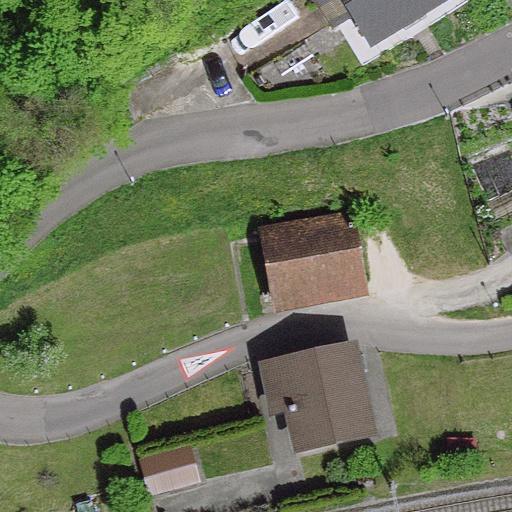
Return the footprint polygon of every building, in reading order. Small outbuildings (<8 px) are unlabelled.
[(308,0),(328,32),(348,19),(364,44),(435,0),(308,0)] [(258,241),(269,300),(360,284),(349,224),(258,241)] [(361,434),(344,355),(261,373),(270,414),(284,411),(286,418),(291,417),(298,448),(361,434)] [(139,462),(149,496),(199,481),(189,448),(139,462)] [(355,486),(367,482),(363,470),(351,475),(355,486)]
